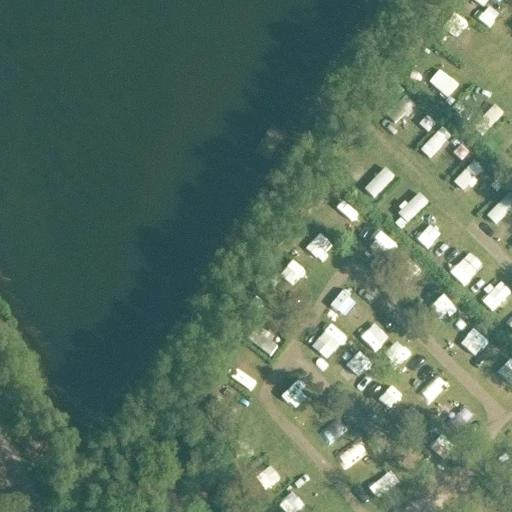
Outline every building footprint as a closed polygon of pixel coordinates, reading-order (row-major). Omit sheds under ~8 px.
[(453,104),(465,87),(448,76),(437,92),(453,104)] [(388,113),(397,124),(417,109),(409,98),(388,113)] [(488,133),(507,115),(498,105),(479,123),(488,133)] [(445,127),(422,151),(433,160),(455,136),(445,127)] [(474,161),(455,183),(465,192),(485,170),(474,161)] [(386,168),(366,190),(376,199),(396,177),(386,168)] [(409,224),(431,203),(421,193),(399,214),(409,224)] [(511,194),(510,193),(488,217),(497,226),(511,210),(511,194)] [(450,223),(431,242),(440,251),(459,232),(450,223)] [(253,342),(273,356),(281,346),(261,332),(253,342)] [(304,400),(313,392),(295,374),(286,382),(304,400)] [(235,404),(214,402),(213,417),(234,419),(235,404)] [(350,447),(339,455),(354,475),(365,468),(350,447)] [(393,468),(372,485),(381,496),(402,479),(393,468)]
